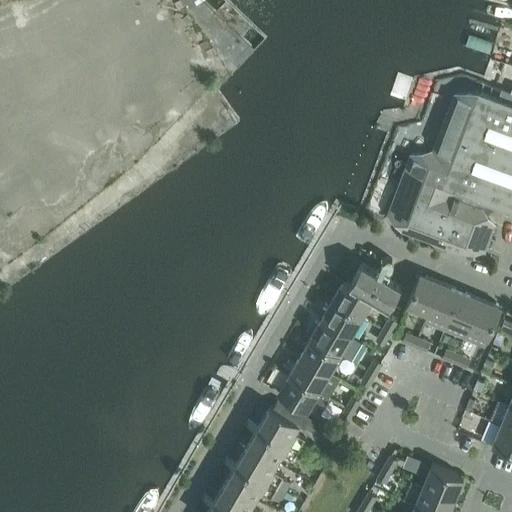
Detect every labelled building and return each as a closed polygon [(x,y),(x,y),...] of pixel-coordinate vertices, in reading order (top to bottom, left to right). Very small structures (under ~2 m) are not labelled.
[(478,90),(456,94),(434,150),(412,154),(390,212),(404,229),(462,251),(484,247),(493,223),(483,210),(496,200),(511,205),(511,92),(500,88),(497,97),(478,90)] [(374,296),(389,305),(401,284),(362,261),(350,281),(374,296)] [(428,312),(441,280),(420,271),(407,303),(428,312)] [(333,298),(363,315),(374,296),(350,281),(344,278),(333,298)] [(444,328),(461,288),(441,280),(428,312),(425,320),(444,328)] [(468,328),(481,297),(461,288),(444,328),(465,336),(468,328)] [(468,328),(465,336),(485,345),(489,337),(502,305),(481,297),(468,328)] [(352,334),(363,315),(333,298),(322,316),(352,334)] [(341,352),(352,334),(322,316),(311,335),(341,352)] [(511,318),(505,316),(500,329),(511,333),(511,318)] [(383,327),(390,331),(396,321),(389,317),(383,327)] [(384,342),(390,331),(383,327),(377,338),(384,342)] [(415,343),(418,336),(407,331),(403,339),(415,343)] [(498,331),(494,340),(501,343),(505,334),(498,331)] [(330,371),(341,352),(311,335),(300,353),(330,371)] [(418,336),(415,343),(426,348),(429,340),(418,336)] [(455,360),(458,352),(447,348),(444,355),(455,360)] [(458,352),(455,360),(466,365),(469,357),(458,352)] [(340,377),(330,371),(300,353),(289,372),(319,390),(329,395),(340,377)] [(491,369),(494,360),(487,357),(483,366),(491,369)] [(368,368),(375,373),(381,362),(374,358),(368,368)] [(369,383),(375,373),(368,368),(362,379),(369,383)] [(317,415),(329,395),(319,390),(289,372),(277,391),(307,409),(317,415)] [(482,389),(486,379),(480,377),(476,387),(482,389)] [(346,406),(353,410),(360,399),(352,395),(346,406)] [(468,406),(472,408),(477,398),(472,396),(468,406)] [(277,399),(273,406),(284,412),(288,405),(277,399)] [(501,423),(511,427),(511,404),(509,403),(501,423)] [(270,404),(259,424),(299,447),(304,439),(305,437),(295,430),(300,422),(295,418),(284,412),(273,406),(270,404)] [(288,405),(284,412),(295,418),(299,411),(288,405)] [(347,420),(353,410),(346,406),(340,416),(347,420)] [(299,411),(295,418),(300,422),(305,425),(310,418),(299,411)] [(310,418),(305,425),(316,431),(320,424),(310,418)] [(511,427),(501,423),(492,444),(511,451),(511,427)] [(256,429),(248,442),(277,460),(282,452),(293,458),(294,456),(299,447),(259,424),(258,425),(256,429)] [(320,424),(316,431),(327,438),(331,430),(320,424)] [(331,430),(327,438),(338,444),(342,436),(331,430)] [(304,439),(299,447),(307,452),(312,444),(304,439)] [(248,442),(237,461),(277,485),(282,476),(284,474),(273,468),(277,460),(248,442)] [(299,447),(294,456),(302,461),(307,452),(299,447)] [(384,465),(391,470),(398,459),(390,455),(384,465)] [(234,466),(226,479),(256,497),(260,489),(271,495),(272,493),(277,485),(237,461),(236,462),(234,466)] [(423,483),(455,496),(464,475),(432,462),(423,483)] [(385,480),(391,470),(384,465),(378,476),(385,480)] [(282,476),(277,485),(286,490),(291,481),(282,476)] [(226,479),(215,498),(238,511),(261,511),(262,511),(251,505),(256,497),(226,479)] [(436,511),(448,511),(455,496),(423,483),(415,503),(436,511)] [(277,485),(272,493),(280,498),(286,490),(277,485)] [(363,502),(370,506),(376,495),(369,491),(363,502)] [(212,503),(206,511),(238,511),(215,498),(214,500),(212,503)] [(366,511),(370,506),(363,502),(356,511),(366,511)] [(436,511),(415,503),(411,511),(436,511)]
